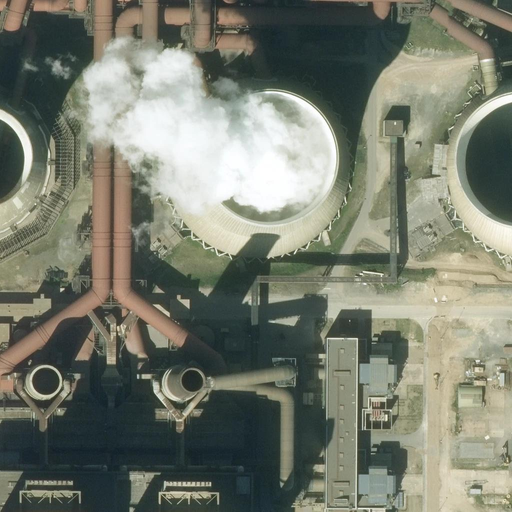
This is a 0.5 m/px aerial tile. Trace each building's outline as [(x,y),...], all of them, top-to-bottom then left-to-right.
[(511,0),(498,0),(498,22),(511,21),(511,0)] [(76,180),(76,146),(66,115),(45,88),(17,69),(0,64),(0,259),(15,256),(44,238),(65,212),(76,180)] [(350,180),(350,149),(339,119),(320,94),(294,76),(263,69),(231,71),(202,84),(179,105),(164,133),(159,164),(164,195),(179,223),(202,244),(231,257),(262,260),(293,252),(320,235),(339,210),(350,180)] [(511,76),(483,89),(460,110),(445,138),(439,169),(444,200),(459,228),(482,250),(511,263),(511,262),(511,76)] [(479,328),(448,327),(448,357),(479,358),(479,328)] [(223,346),(232,346),(231,349),(238,349),(239,331),(224,331),(223,346)] [(390,410),(386,410),(386,389),(394,389),(394,362),(367,362),(366,339),(323,339),(323,511),(383,511),(384,499),(391,499),(390,471),(365,471),(365,450),(354,450),(354,433),(390,433),(390,410)] [(240,475),(239,410),(0,409),(0,511),(243,511),(244,475),(240,475)] [(483,435),(483,419),(458,418),(458,432),(467,432),(467,435),(483,435)] [(456,441),(456,458),(494,458),(494,442),(456,441)] [(507,493),(507,471),(448,471),(448,492),(507,493)]
